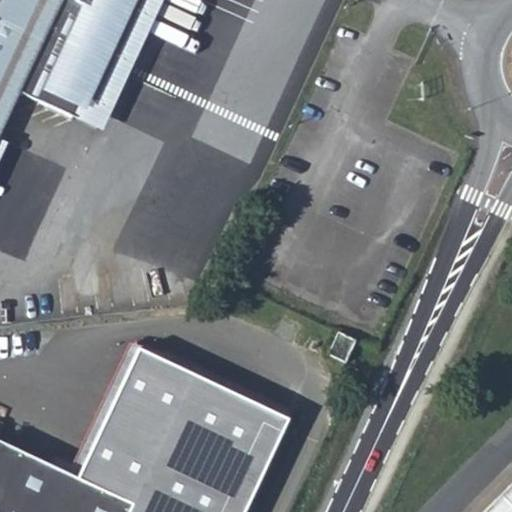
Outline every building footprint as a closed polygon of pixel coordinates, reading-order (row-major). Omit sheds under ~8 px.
[(79,115),(132,0),(0,0),(0,125),(18,88),(79,115)] [(132,0),(79,115),(102,125),(161,0),(132,0)] [(325,357),(344,365),(355,342),(336,333),(325,357)] [(142,354),(81,484),(130,507),(127,511),(248,511),(290,424),(142,354)] [(0,511),(127,511),(130,507),(81,484),(0,445),(0,511)] [(511,511),(511,467),(466,511),(511,511)]
